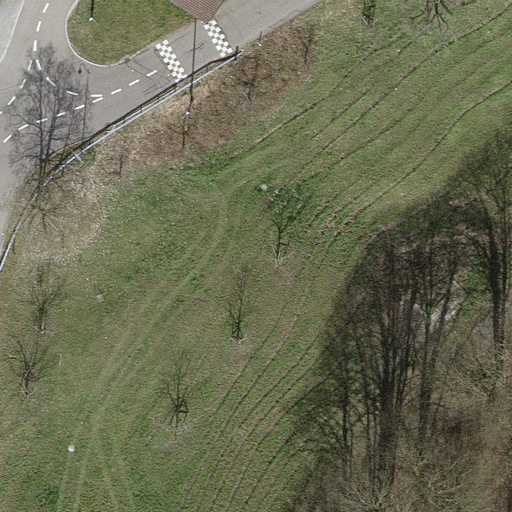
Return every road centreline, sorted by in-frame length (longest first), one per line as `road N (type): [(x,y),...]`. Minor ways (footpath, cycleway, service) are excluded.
road 1 (tertiary): [(279,0),(129,89),(30,126)]
road 2 (track): [(511,311),(430,391),(336,511)]
road 3 (residential): [(54,0),(40,39),(30,126)]
